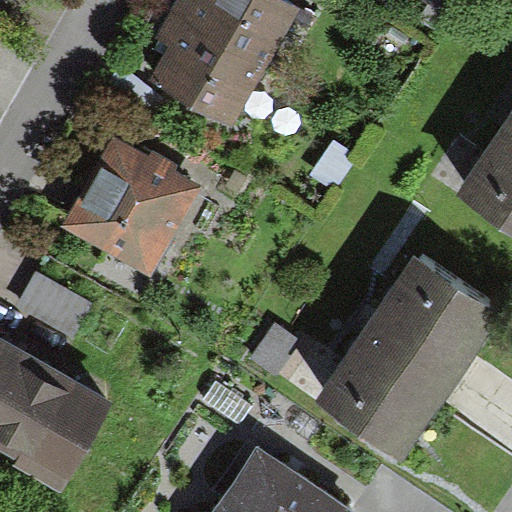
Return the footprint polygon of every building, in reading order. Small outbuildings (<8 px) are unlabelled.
[(198,0),(179,36),(161,68),(235,109),(293,3),(288,0),(198,0)] [(511,96),(457,184),(511,218),(511,96)] [(112,140),(73,212),(154,256),(193,184),(158,165),(112,140)] [(414,249),(327,382),(414,441),(503,302),(414,249)] [(36,269),(19,300),(82,334),(99,304),(36,269)] [(0,433),(62,469),(103,397),(0,338),(0,433)] [(258,441),(205,511),(355,511),(359,508),(258,441)]
